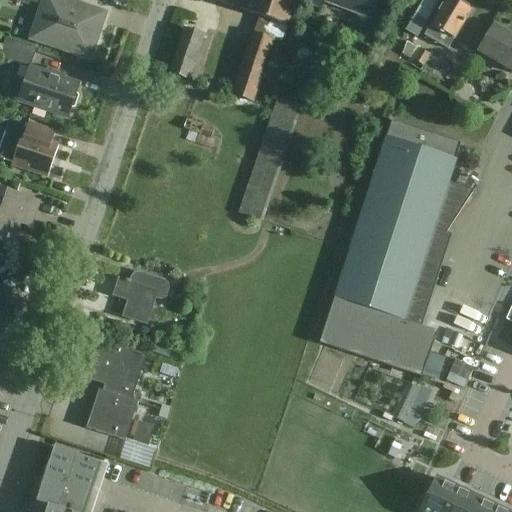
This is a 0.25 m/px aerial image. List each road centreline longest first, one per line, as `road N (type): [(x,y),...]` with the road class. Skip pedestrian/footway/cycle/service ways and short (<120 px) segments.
road 1 (unclassified): [(0,502),(164,0)]
road 2 (residential): [(511,370),(472,450),(511,469)]
